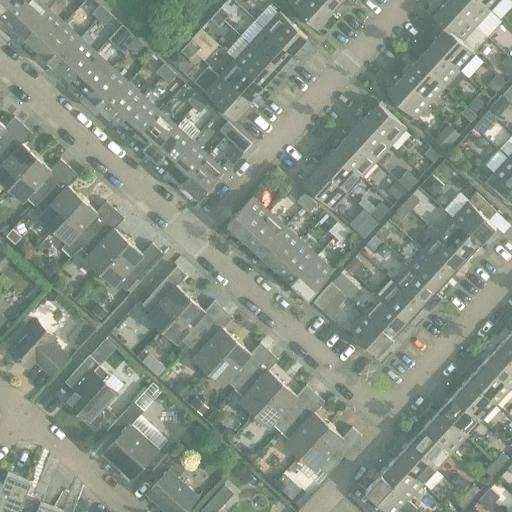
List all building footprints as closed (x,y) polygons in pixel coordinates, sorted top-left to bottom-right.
[(0,0),(0,15),(5,20),(4,21),(6,23),(28,0),(0,0)] [(38,0),(28,0),(6,23),(9,26),(10,24),(23,37),(49,9),(38,0)] [(332,11),(319,0),(291,0),(289,3),(316,28),(332,11)] [(319,0),(332,11),(342,0),(319,0)] [(479,0),(449,0),(449,1),(476,26),(491,10),(479,0)] [(479,0),(491,10),(500,0),(479,0)] [(433,17),(447,29),(461,42),(462,42),(476,26),(449,1),(433,17)] [(93,14),(98,19),(107,10),(101,5),(93,14)] [(222,7),(216,13),(225,21),(230,15),(222,7)] [(49,9),(23,37),(39,51),(65,24),(49,9)] [(107,10),(98,19),(104,25),(113,16),(107,10)] [(280,12),(265,29),(292,54),(308,38),(280,12)] [(225,21),(216,13),(210,19),(219,27),(225,21)] [(65,24),(39,51),(52,63),(51,64),(54,67),(81,38),(65,24)] [(265,29),(250,45),(278,70),(292,54),(265,29)] [(447,29),(432,45),(460,71),(475,54),(462,42),(461,42),(447,29)] [(124,43),(130,49),(139,40),(133,34),(124,43)] [(81,38),(54,67),(58,70),(58,69),(71,81),(97,53),(81,38)] [(192,39),(187,45),(196,53),(201,47),(192,39)] [(139,40),(130,49),(136,54),(145,45),(139,40)] [(196,53),(187,45),(181,51),(190,59),(196,53)] [(250,45),(236,61),(263,86),(264,85),(278,70),(250,45)] [(432,45),(418,61),(445,86),(460,71),(432,45)] [(97,53),(71,81),(87,95),(113,68),(97,53)] [(179,53),(171,62),(180,69),(180,70),(185,65),(185,59),(179,53)] [(511,58),(510,57),(501,67),(511,77),(511,58)] [(236,61),(221,76),(250,104),(266,87),(264,85),(263,86),(236,61)] [(418,61),(403,77),(431,102),(445,86),(418,61)] [(156,72),(162,78),(171,69),(165,64),(156,72)] [(113,68),(87,95),(100,107),(99,108),(103,111),(129,83),(113,68)] [(171,69),(162,78),(168,84),(177,75),(171,69)] [(250,104),(221,76),(206,93),(235,120),(250,104)] [(499,76),(489,87),(497,94),(506,84),(499,76)] [(431,102),(403,77),(388,94),(415,119),(431,102)] [(129,83),(103,111),(106,114),(107,113),(119,125),(145,97),(129,83)] [(202,98),(196,93),(188,102),(194,107),(202,98)] [(145,97),(119,125),(135,139),(161,112),(145,97)] [(478,97),(469,106),(476,113),(485,104),(478,97)] [(202,98),(194,107),(200,113),(208,104),(202,98)] [(379,103),(364,120),(391,145),(407,129),(379,103)] [(494,106),(490,111),(498,118),(502,113),(494,106)] [(468,107),(462,113),(472,122),(477,116),(468,107)] [(490,111),(481,120),(489,128),(498,118),(490,111)] [(161,112),(135,139),(148,151),(147,152),(150,155),(177,126),(161,112)] [(0,122),(0,151),(24,125),(15,117),(5,127),(0,122)] [(364,120),(349,136),(377,161),(391,145),(364,120)] [(220,131),(226,136),(234,128),(228,122),(220,131)] [(24,125),(0,151),(0,181),(6,187),(3,190),(5,192),(37,157),(23,144),(33,133),(24,125)] [(448,125),(434,140),(446,150),(459,135),(448,125)] [(177,126),(150,155),(153,158),(154,157),(167,169),(192,141),(177,126)] [(234,128),(226,136),(243,153),(251,144),(234,128)] [(349,136),(335,151),(335,152),(362,177),(377,161),(349,136)] [(192,141),(167,169),(183,183),(208,156),(192,141)] [(431,147),(425,154),(434,162),(440,156),(431,147)] [(334,149),(318,166),(348,193),(362,177),(335,152),(335,151),(334,149)] [(511,160),(509,158),(500,149),(485,165),(494,173),(485,183),(506,202),(511,195),(511,160)] [(208,156),(183,183),(200,199),(225,171),(208,156)] [(37,157),(5,192),(7,194),(10,190),(23,202),(27,198),(35,205),(70,167),(61,159),(51,169),(37,157)] [(348,193),(318,166),(303,183),(332,210),(348,193)] [(70,167),(35,205),(43,212),(39,217),(52,229),(49,232),(51,234),(83,199),(69,186),(79,176),(70,167)] [(295,184),(278,168),(270,177),(287,193),(295,184)] [(409,172),(400,182),(409,190),(418,180),(409,172)] [(398,183),(389,192),(398,200),(407,191),(398,183)] [(297,202),(303,208),(311,199),(305,193),(297,202)] [(477,193),(453,218),(481,244),(496,227),(489,220),(497,211),(477,193)] [(413,194),(405,203),(411,209),(419,200),(413,194)] [(228,224),(244,240),(270,212),(253,197),(228,224)] [(83,199),(51,234),(53,236),(56,233),(68,243),(62,250),(71,258),(81,247),(116,209),(107,201),(97,212),(83,199)] [(311,199),(303,208),(309,213),(317,204),(311,199)] [(382,201),(370,214),(379,222),(391,210),(382,201)] [(405,203),(396,213),(403,218),(411,209),(405,203)] [(116,209),(81,247),(89,255),(85,259),(98,271),(95,274),(97,276),(129,241),(115,228),(125,218),(116,209)] [(270,212),(244,240),(260,254),(286,227),(270,212)] [(453,218),(439,234),(466,260),(481,244),(453,218)] [(329,231),(335,237),(343,228),(337,222),(329,231)] [(384,226),(376,235),(383,241),(391,232),(384,226)] [(286,227),(260,254),(276,269),(301,241),(286,227)] [(343,228),(335,237),(341,242),(349,233),(343,228)] [(13,230),(6,237),(14,244),(21,237),(13,230)] [(439,234),(424,250),(452,276),(466,260),(439,234)] [(376,235),(367,244),(374,250),(383,241),(376,235)] [(129,241),(97,276),(99,278),(102,275),(115,286),(119,282),(128,290),(162,252),(153,243),(143,254),(129,241)] [(301,241),(276,269),(292,284),(317,256),(301,241)] [(424,250),(409,266),(437,291),(452,276),(424,250)] [(317,256),(292,284),(309,299),(334,271),(317,256)] [(355,258),(346,267),(357,276),(365,267),(355,258)] [(157,332),(159,334),(191,298),(178,286),(187,275),(177,266),(143,304),(151,312),(147,317),(160,328),(157,332)] [(409,266),(395,282),(423,307),(437,291),(409,266)] [(395,282),(380,298),(408,323),(423,307),(395,282)] [(332,283),(314,302),(323,311),(341,291),(332,283)] [(191,298),(159,334),(161,336),(164,332),(177,344),(181,340),(189,347),(224,309),(215,301),(205,311),(191,298)] [(380,298),(365,314),(393,339),(408,323),(380,298)] [(98,302),(88,312),(100,323),(110,313),(98,302)] [(224,309),(189,347),(197,355),(193,359),(206,371),(203,374),(205,376),(237,341),(223,328),(233,317),(224,309)] [(393,339),(365,314),(350,330),(378,356),(393,339)] [(36,361),(50,374),(67,355),(53,342),(57,339),(36,320),(9,349),(30,368),(36,361)] [(75,329),(67,339),(78,349),(86,339),(75,329)] [(511,331),(498,347),(511,360),(511,331)] [(237,341),(205,376),(207,378),(210,374),(223,386),(227,382),(235,389),(270,351),(261,343),(251,353),(237,341)] [(511,360),(498,347),(483,363),(511,389),(511,387),(511,360)] [(270,351),(235,389),(243,397),(239,401),(252,413),(249,416),(251,418),(283,383),(269,370),(279,360),(270,351)] [(90,355),(72,375),(82,384),(66,401),(89,423),(91,421),(95,423),(99,423),(103,421),(104,417),(104,413),(102,409),(118,392),(106,382),(112,375),(90,355)] [(158,361),(150,369),(159,377),(167,369),(158,361)] [(483,363),(469,379),(497,405),(511,389),(483,363)] [(469,379),(454,395),(482,421),(497,405),(469,379)] [(179,383),(174,389),(183,398),(189,392),(179,383)] [(283,383),(251,418),(253,420),(256,417),(269,428),(273,424),(281,431),(316,393),(307,385),(297,396),(283,383)] [(316,393),(281,431),(289,439),(285,443),(298,455),(295,458),(297,460),(329,425),(315,412),(325,402),(316,393)] [(454,395),(439,411),(467,437),(482,421),(454,395)] [(196,397),(190,404),(203,415),(208,409),(196,397)] [(144,411),(134,402),(107,431),(117,440),(104,454),(131,478),(157,450),(131,426),(144,411)] [(439,411),(424,427),(452,453),(467,437),(439,411)] [(329,425),(297,460),(299,462),(302,459),(315,470),(319,466),(328,474),(362,436),(353,427),(343,438),(329,425)] [(200,426),(193,430),(199,439),(206,435),(200,426)] [(227,427),(221,434),(229,442),(235,435),(227,427)] [(424,427),(410,443),(438,469),(452,453),(424,427)] [(410,443),(395,459),(423,484),(438,469),(410,443)] [(249,451),(245,456),(252,463),(258,456),(253,451),(249,451)] [(169,452),(152,471),(161,479),(148,493),(168,511),(185,511),(198,498),(177,479),(186,468),(169,452)] [(503,453),(494,462),(501,468),(509,459),(503,453)] [(395,459),(381,475),(409,500),(423,484),(395,459)] [(501,468),(494,462),(486,471),(492,477),(501,468)] [(0,511),(19,511),(22,506),(30,509),(35,496),(27,493),(32,481),(8,472),(4,484),(1,483),(0,486),(0,511)] [(373,498),(365,507),(364,508),(365,509),(366,508),(370,511),(414,511),(417,509),(409,501),(409,500),(381,475),(365,492),(373,498)] [(201,511),(217,511),(234,494),(225,485),(201,511)] [(474,485),(465,494),(472,500),(480,491),(474,485)] [(491,488),(485,494),(494,503),(500,497),(491,488)] [(300,492),(292,500),(301,508),(309,500),(300,492)] [(472,500),(465,494),(457,503),(463,509),(472,500)] [(494,503),(485,494),(479,501),(489,509),(494,503)] [(63,511),(64,511),(41,502),(37,511),(63,511)]
